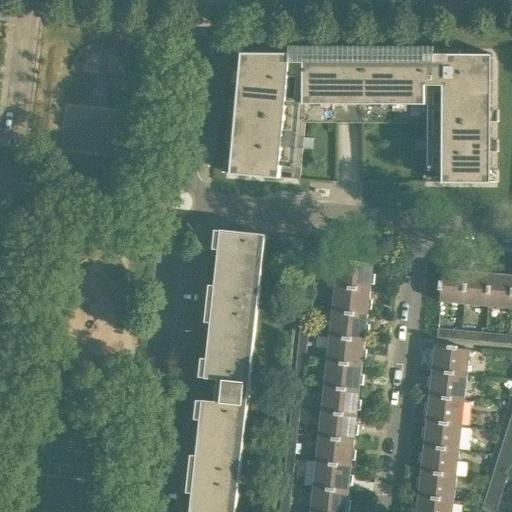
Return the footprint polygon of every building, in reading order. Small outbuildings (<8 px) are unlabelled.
[(459,50),(459,55),(437,55),(291,54),(292,54),(243,53),(231,174),(280,178),(280,177),(300,179),(305,123),(350,123),(425,123),(424,182),(443,182),(443,183),(492,183),(493,55),(461,54),(461,50),(459,50)] [(248,406),(251,381),(246,381),(262,234),(222,230),(206,378),(219,380),(216,401),(204,400),(191,511),(231,511),(243,406),(248,406)] [(277,263),(280,237),(268,236),(265,262),(277,263)] [(291,238),(280,237),(277,263),(289,264),(291,238)] [(302,239),(291,238),(289,264),(300,265),(302,239)] [(317,258),(308,257),(305,278),(314,279),(317,258)] [(338,260),(335,286),(371,290),(374,264),(338,260)] [(465,304),(468,272),(443,269),(442,282),(440,281),(439,290),(442,290),(440,302),(465,304)] [(468,272),(465,304),(489,307),(492,274),(468,272)] [(511,275),(492,274),(489,307),(511,308),(511,275)] [(314,284),(305,283),(303,304),(312,305),(314,284)] [(371,290),(335,286),(332,311),(368,315),(371,290)] [(332,311),(330,336),(365,340),(368,315),(332,311)] [(302,313),(300,333),(308,334),(311,314),(302,313)] [(463,331),(444,329),(443,338),(462,340),(463,331)] [(463,331),(462,340),(482,342),(482,333),(463,331)] [(300,333),(297,354),(306,355),(308,334),(300,333)] [(510,335),(490,333),(490,343),(509,344),(510,335)] [(330,336),(327,361),(363,365),(365,340),(330,336)] [(434,346),(432,373),(467,377),(470,350),(457,349),(457,346),(448,345),(448,348),(434,346)] [(363,365),(327,361),(324,386),(360,390),(363,365)] [(305,364),(296,363),(294,383),(303,384),(305,364)] [(432,373),(429,397),(465,401),(467,377),(432,373)] [(292,404),(301,405),(303,384),(294,383),(292,404)] [(324,386),(322,412),(357,415),(360,390),(324,386)] [(465,401),(429,397),(426,423),(462,427),(465,401)] [(322,412),(319,436),(355,440),(357,415),(322,412)] [(298,434),(300,414),(291,413),(289,433),(298,434)] [(426,423),(423,448),(459,452),(462,427),(426,423)] [(289,433),(287,454),(296,455),(298,434),(289,433)] [(355,440),(319,436),(316,462),(352,465),(355,440)] [(511,439),(504,437),(501,448),(511,451),(511,439)] [(423,448),(421,473),(456,477),(459,452),(423,448)] [(511,451),(501,448),(497,459),(511,463),(511,460),(511,451)] [(497,459),(494,470),(508,474),(511,463),(497,459)] [(316,462),(313,487),(349,491),(352,465),(316,462)] [(295,464),(286,463),(283,484),(292,485),(295,464)] [(494,470),(491,481),(504,485),(508,474),(494,470)] [(456,477),(421,473),(418,498),(454,502),(456,477)] [(283,484),(281,504),(290,505),(292,485),(283,484)] [(313,487),(311,511),(312,511),(346,511),(349,491),(313,487)] [(502,493),(488,489),(485,499),(498,503),(502,493)] [(452,511),(454,502),(418,498),(416,511),(452,511)] [(495,511),(498,503),(485,499),(482,510),(488,511),(495,511)]
